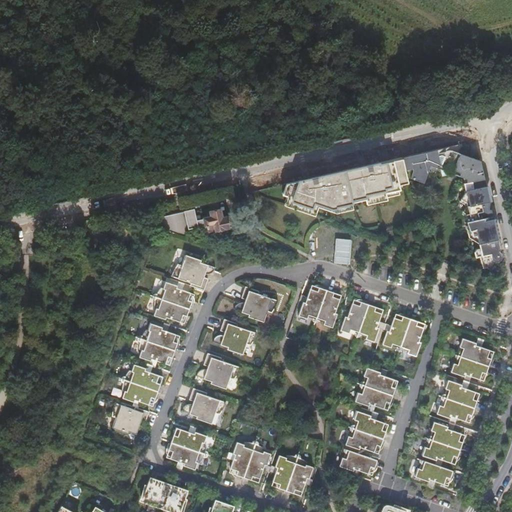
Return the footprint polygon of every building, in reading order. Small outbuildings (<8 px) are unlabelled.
[(488,76),(484,74),(481,75),(478,78),(479,82),(483,84),(486,84),(488,80),(488,76)] [(467,184),(488,179),(484,161),(469,156),(466,144),(406,158),(411,184),(413,193),(418,181),(426,184),(431,174),(439,176),(440,179),(456,176),(467,179),(466,182),(467,184)] [(296,198),(293,208),(313,215),(316,205),(321,207),(336,212),(336,209),(355,205),(354,200),(368,197),(369,200),(389,195),(389,194),(402,191),(403,190),(402,186),(411,184),(406,158),(397,160),(384,163),(289,185),(286,195),(291,196),(296,198)] [(504,257),(505,255),(488,179),(467,184),(468,191),(467,191),(474,221),(470,222),(472,230),(476,229),(480,243),(482,243),(485,255),(492,254),(494,258),(496,260),(498,261),(500,261),(503,259),(504,257)] [(389,195),(369,200),(370,205),(390,200),(390,198),(389,195)] [(291,196),(287,206),(293,208),(296,198),(291,196)] [(316,205),(313,215),(318,217),(321,207),(316,205)] [(336,209),(336,212),(340,213),(356,210),(355,205),(336,209)] [(212,211),(213,215),(205,216),(208,226),(209,226),(211,232),(234,227),(231,215),(223,217),(223,209),(212,211)] [(184,215),(160,218),(161,228),(185,239),(188,231),(200,230),(200,228),(205,226),(203,221),(198,222),(195,210),(184,213),(184,215)] [(202,262),(187,257),(183,267),(179,266),(177,270),(174,278),(194,285),(193,287),(206,291),(210,280),(206,278),(207,275),(210,276),(212,276),(213,275),(214,274),(216,273),(217,268),(202,263),(202,262)] [(175,321),(187,325),(193,310),(197,296),(185,291),(179,290),(181,287),(169,283),(167,289),(165,289),(160,295),(159,295),(157,296),(156,297),(156,298),(155,299),(156,300),(157,302),(158,303),(157,311),(159,312),(157,318),(169,322),(170,319),(175,321)] [(310,315),(320,318),(329,291),(315,286),(310,298),(309,304),(306,303),(302,314),(308,316),(309,316),(310,315)] [(247,303),(245,302),(244,302),(243,302),(242,302),(241,302),(240,303),(239,304),(238,305),(237,309),(251,315),(251,316),(266,322),(270,312),(274,313),(276,310),(280,301),(261,294),(261,292),(249,287),(244,298),(248,300),(247,303)] [(329,291),(320,318),(330,322),(330,323),(331,324),(337,326),(341,315),(338,314),(340,308),(344,296),(329,291)] [(351,329),(362,332),(371,305),(356,300),(352,312),(350,318),(348,317),(344,328),(350,330),(351,330),(351,329)] [(371,305),(362,332),(372,336),(371,337),(372,338),(378,340),(382,329),(380,328),(382,322),(386,310),(371,305)] [(341,315),(348,317),(350,318),(352,312),(340,308),(338,314),(341,315)] [(394,343),(404,347),(413,319),(399,314),(394,327),(393,332),(390,331),(386,342),(392,344),(393,345),(394,343)] [(170,319),(169,322),(166,329),(165,332),(170,334),(175,321),(170,319)] [(413,319),(404,347),(414,350),(414,352),(415,352),(421,354),(425,343),(422,342),(424,337),(428,324),(413,319)] [(240,325),(228,320),(223,331),(227,333),(226,336),(224,335),(222,335),(221,335),(219,336),(218,338),(216,342),(230,348),(230,349),(245,355),(249,345),(253,346),(255,342),(259,334),(240,327),(240,325)] [(382,329),(390,331),(393,332),(394,327),(382,322),(380,328),(382,329)] [(146,336),(146,337),(145,337),(144,337),(143,337),(143,338),(142,338),(142,339),(141,339),(141,340),(178,353),(183,338),(170,334),(165,332),(166,329),(155,325),(153,331),(150,331),(146,336)] [(143,360),(154,364),(155,361),(161,363),(173,367),(178,353),(141,340),(141,341),(141,342),(141,343),(141,344),(142,344),(142,345),(143,345),(143,352),(143,353),(145,354),(143,360)] [(468,347),(464,358),(492,367),(497,352),(479,346),(480,344),(469,340),(467,346),(466,347),(468,347)] [(223,359),(210,354),(205,365),(209,367),(208,370),(206,369),(204,369),(203,370),(201,370),(200,372),(198,377),(213,382),(212,384),(227,389),(231,379),(235,381),(238,377),(241,369),(222,361),(223,359)] [(492,367),(464,358),(461,368),(459,368),(457,375),(468,378),(469,376),(476,378),(487,382),(492,367)] [(154,364),(153,368),(155,369),(158,370),(161,363),(155,361),(154,364)] [(148,373),(149,370),(137,366),(135,372),(133,372),(129,377),(128,378),(127,378),(126,378),(126,379),(125,379),(124,380),(124,381),(161,393),(166,379),(153,374),(148,373)] [(373,379),(369,389),(397,398),(402,384),(389,379),(384,378),(385,375),(374,371),(371,377),(371,378),(373,379)] [(359,390),(363,391),(367,376),(362,375),(359,390)] [(468,378),(466,386),(465,389),(472,391),(476,378),(469,376),(468,378)] [(126,401),(137,405),(138,402),(143,404),(155,408),(161,393),(124,381),(124,382),(124,383),(124,384),(124,385),(125,385),(126,386),(125,393),(125,394),(128,395),(126,401)] [(454,390),(450,400),(478,410),(483,395),(472,391),(465,389),(466,386),(455,382),(453,388),(453,389),(454,390)] [(195,405),(193,405),(192,404),(191,404),(190,405),(189,405),(188,405),(187,406),(187,407),(186,408),(185,412),(199,418),(199,419),(214,425),(218,414),(222,416),(224,413),(228,404),(209,396),(209,394),(197,389),(192,401),(196,402),(195,405)] [(397,398),(369,389),(366,399),(364,399),(364,400),(362,406),(373,410),(374,407),(380,409),(392,413),(397,398)] [(478,410),(450,400),(447,411),(445,410),(445,411),(443,417),(454,421),(455,418),(461,420),(473,424),(478,410)] [(131,433),(131,432),(147,437),(148,433),(148,432),(148,431),(148,430),(148,429),(147,428),(146,427),(145,427),(143,426),(144,423),(148,424),(152,412),(141,409),(139,408),(138,410),(135,409),(118,403),(116,412),(115,416),(119,417),(116,428),(131,433)] [(364,422),(361,432),(388,442),(393,427),(381,423),(375,421),(376,418),(365,415),(363,421),(363,422),(364,422)] [(454,421),(452,428),(451,430),(457,432),(461,420),(455,418),(454,421)] [(439,431),(436,442),(463,451),(469,436),(457,432),(451,430),(452,428),(440,424),(438,430),(438,431),(439,431)] [(198,435),(192,433),(180,429),(175,444),(212,456),(212,455),(212,454),(212,453),(212,452),(211,452),(210,451),(211,444),(211,443),(208,442),(210,436),(199,432),(198,435)] [(388,442),(361,432),(357,443),(356,442),(355,443),(353,449),(364,453),(365,451),(371,452),(383,457),(388,442)] [(239,443),(235,455),(238,455),(236,461),(232,473),(247,478),(259,442),(259,441),(258,441),(257,441),(257,442),(256,442),(255,442),(255,443),(254,443),(247,443),(246,443),(245,445),(239,443)] [(261,483),(265,472),(267,466),(270,466),(274,455),(268,453),(269,451),(263,447),(262,446),(262,445),(262,444),(262,443),(261,443),(261,442),(260,442),(259,442),(247,478),(261,483)] [(463,451),(436,442),(432,452),(431,452),(429,459),(440,462),(441,460),(446,462),(458,466),(463,451)] [(188,464),(187,467),(190,468),(198,471),(199,471),(201,465),(203,466),(207,460),(208,459),(209,459),(210,459),(211,458),(212,458),(212,457),(212,456),(175,444),(170,458),(183,463),(188,464)] [(238,455),(235,455),(232,453),(230,459),(236,461),(238,455)] [(369,458),(363,456),(354,453),(351,463),(349,462),(349,463),(347,469),(358,473),(359,471),(364,473),(377,477),(382,462),(369,458)] [(281,457),(277,469),(279,469),(277,476),(273,487),(288,492),(301,455),(300,455),(299,455),(298,455),(298,456),(297,456),(296,456),(296,457),(295,457),(288,457),(287,457),(287,459),(281,457)] [(309,479),(311,480),(312,478),(315,470),(315,469),(309,467),(310,465),(304,461),(303,460),(303,459),(303,458),(303,457),(302,457),(302,456),(301,456),(301,455),(288,492),(303,497),(307,486),(309,479)] [(444,468),(438,466),(428,463),(425,473),(423,473),(421,480),(432,483),(433,481),(439,483),(451,487),(456,472),(444,468)] [(277,469),(270,466),(267,466),(265,472),(277,476),(279,469),(277,469)] [(144,503),(162,510),(164,506),(171,485),(152,479),(149,488),(144,503)] [(313,488),(315,482),(311,480),(309,479),(307,486),(313,488)] [(437,489),(439,483),(433,481),(432,483),(431,487),(437,489)] [(164,506),(162,510),(169,511),(182,511),(183,509),(187,501),(190,491),(171,485),(164,506)] [(141,502),(144,503),(149,488),(146,487),(141,502)] [(215,510),(213,511),(234,511),(236,507),(218,500),(215,510)]
